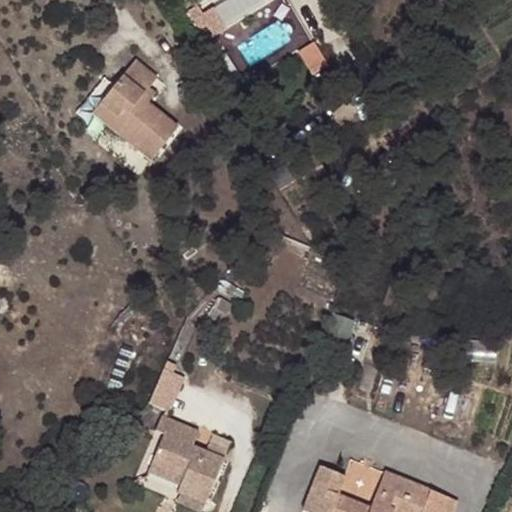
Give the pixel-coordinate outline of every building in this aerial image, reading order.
[(314,43),(297,53),(311,77),(328,67),(314,43)] [(142,70),(110,110),(128,124),(117,138),(160,172),(187,138),(150,109),(166,89),(142,70)] [(128,124),(110,110),(100,124),(117,138),(128,124)] [(184,376),(166,369),(145,404),(168,414),(184,376)] [(200,432),(159,416),(153,429),(162,433),(151,462),(180,473),(174,490),(207,504),(226,460),(194,447),(200,432)] [(389,500),(377,495),(369,511),(360,511),(338,502),(346,484),(321,472),(304,511),(393,511),(397,506),(411,511),(456,511),(457,510),(395,483),(389,500)] [(384,478),(377,495),(389,500),(395,483),(384,478)]
